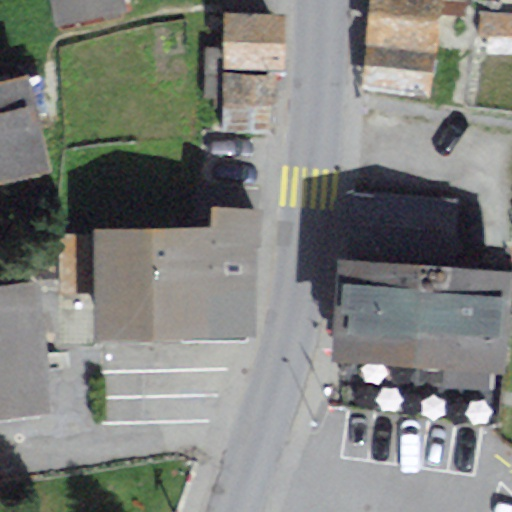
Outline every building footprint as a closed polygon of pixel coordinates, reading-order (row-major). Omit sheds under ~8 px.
[(122,0),(44,0),(51,32),(126,17),(122,0)] [(436,0),(368,0),(358,94),(425,102),(436,0)] [(511,45),(511,4),(482,3),(480,44),(511,45)] [(282,18),(223,16),(219,71),(283,74),(282,18)] [(16,73),(0,77),(0,179),(40,170),(16,73)] [(203,230),(83,230),(83,347),(251,347),(251,210),(203,210),(203,230)] [(511,272),(349,258),(332,257),(323,358),(504,374),(511,279),(511,272)] [(29,287),(0,290),(0,417),(44,413),(29,287)]
